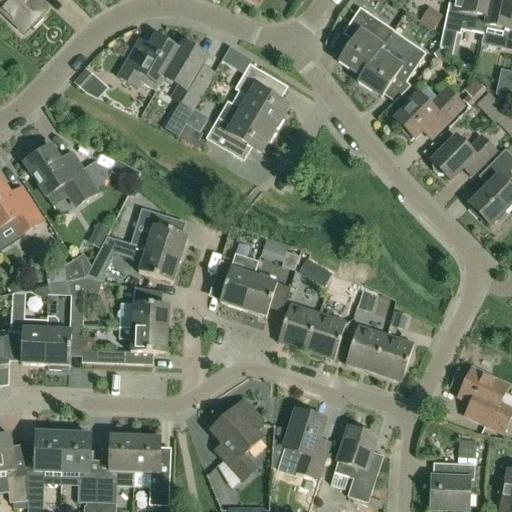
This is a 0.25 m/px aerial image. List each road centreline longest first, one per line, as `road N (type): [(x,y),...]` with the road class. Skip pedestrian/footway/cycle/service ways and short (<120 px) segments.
road 1 (residential): [(412,419),(472,290),(475,266),(328,97)]
road 2 (residential): [(0,127),(84,44),(146,11),(217,21),(285,55)]
road 3 (residential): [(412,419),(248,371),(192,403)]
road 4 (residential): [(192,403),(0,410)]
road 5 (residential): [(192,403),(193,307),(217,232)]
